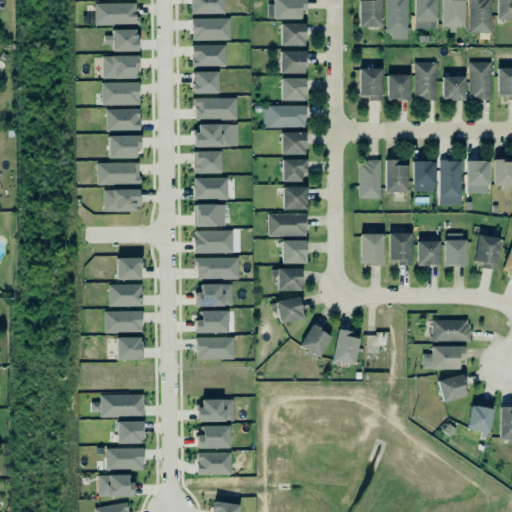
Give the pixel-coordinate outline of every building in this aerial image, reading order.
[(189,0),(190,14),(224,13),(223,0),(189,0)] [(303,0),(272,0),(272,4),(266,4),(266,19),(304,19),(303,0)] [(354,0),(376,0),(376,24),(354,25),(354,0)] [(383,0),(405,0),(405,39),(396,38),(396,32),(383,32),(383,0)] [(435,28),(435,0),(412,0),(412,28),(435,28)] [(436,0),(460,0),(460,27),(435,26),(436,0)] [(468,0),(468,32),(489,32),(489,0),(468,0)] [(494,0),(511,0),(511,17),(494,18),(494,0)] [(91,1),(131,1),(131,10),(133,10),(134,21),(92,22),(91,1)] [(229,39),(228,17),(191,18),(191,40),(229,39)] [(303,23),(279,23),(280,46),(304,45),(303,23)] [(111,51),(136,51),(136,29),(111,30),(111,51)] [(224,44),(191,45),(191,66),(224,66),(224,44)] [(277,49),(303,49),(303,71),(277,71),(277,49)] [(101,78),(137,77),(136,56),(101,56),(101,78)] [(466,97),(466,60),(488,60),(488,98),(475,98),(475,97),(466,97)] [(434,100),(435,62),(413,62),(413,100),(434,100)] [(356,66),(379,66),(380,99),(366,99),(365,96),(357,96),(356,66)] [(494,95),(504,95),(504,98),(511,98),(511,66),(494,66),(494,95)] [(192,94),(216,93),(216,71),(191,71),(192,94)] [(385,99),(384,73),(406,73),(407,99),(385,99)] [(463,97),(441,98),(440,73),(463,73),(463,97)] [(304,101),(304,78),(279,78),(280,101),(304,101)] [(100,83),(100,104),(138,104),(138,83),(100,83)] [(192,115),(192,105),(190,105),(190,96),(232,97),(232,118),(214,117),(214,115),(192,115)] [(304,127),(304,105),(262,106),(262,128),(304,127)] [(138,130),(138,109),(105,109),(105,131),(138,130)] [(229,124),(194,124),(194,146),(228,147),(229,124)] [(106,131),(134,131),(138,131),(139,144),(133,144),(134,152),(106,153),(106,131)] [(279,132),(280,154),(304,154),(304,132),(279,132)] [(195,160),(195,169),(217,169),(217,146),(192,146),(192,160),(195,160)] [(435,154),(441,154),(442,157),(457,158),(456,206),(434,206),(435,154)] [(304,159),(281,159),(281,182),(300,181),(299,173),(305,173),(304,159)] [(378,160),(357,161),(357,198),(379,198),(378,160)] [(406,165),(398,165),(398,160),(384,160),(384,192),(406,191),(406,165)] [(491,188),(508,188),(508,185),(511,185),(511,160),(492,160),(491,188)] [(433,161),(411,161),(411,191),(433,191),(433,161)] [(465,184),(487,184),(487,161),(465,161),(465,184)] [(138,184),(138,162),(95,163),(96,184),(138,184)] [(226,177),(193,178),(193,199),(226,199),(226,177)] [(305,186),(281,187),(281,209),(305,209),(305,186)] [(138,189),(102,189),(102,211),(139,210),(138,189)] [(222,204),(192,204),(193,226),(223,226),(222,204)] [(265,212),(265,235),(302,235),(302,226),(304,226),(304,212),(265,212)] [(231,231),(194,230),(194,253),(231,253),(231,231)] [(385,231),(408,231),(408,263),(394,264),(394,258),(386,258),(385,231)] [(357,232),(380,232),(380,264),(366,264),(366,262),(358,262),(357,232)] [(475,234),(497,237),(492,268),(479,266),(479,263),(471,262),(475,234)] [(440,238),(463,238),(463,264),(450,264),(450,262),(440,262),(440,238)] [(436,240),(436,263),(433,263),(432,263),(425,263),(425,265),(415,265),(415,262),(414,262),(414,239),(435,239),(436,240)] [(280,263),(305,263),(304,240),(280,240),(280,263)] [(511,245),(508,244),(500,265),(500,266),(500,268),(509,272),(510,270),(511,271),(511,245)] [(139,257),(115,257),(115,279),(139,280),(139,257)] [(237,279),(237,258),(195,257),(195,279),(237,279)] [(299,278),(299,288),(297,288),(297,289),(274,289),(274,274),(269,274),(269,268),(274,268),(274,266),(298,266),(298,278),(299,278)] [(140,306),(140,284),(107,284),(107,306),(140,306)] [(230,306),(230,284),(196,284),(196,306),(230,306)] [(271,300),(271,301),(267,302),(269,309),(273,308),(277,323),(299,317),(302,316),(299,305),(298,305),(296,294),(271,300)] [(195,315),(194,329),(226,329),(226,307),(201,306),(200,316),(195,315)] [(102,310),(102,330),(110,330),(113,329),(139,329),(139,310),(102,310)] [(468,319),(430,320),(431,342),(468,342),(468,319)] [(316,356),(328,336),(316,328),(317,327),(310,322),(297,344),(316,356)] [(335,328),(349,330),(348,336),(356,337),(351,364),(329,359),(335,328)] [(195,359),(232,359),(232,336),(195,337),(195,359)] [(115,359),(139,359),(139,337),(115,337),(115,359)] [(428,344),(428,352),(419,352),(419,367),(455,367),(458,367),(458,358),(461,358),(461,345),(428,344)] [(431,378),(453,371),(460,391),(439,399),(431,378)] [(142,416),(141,394),(108,395),(109,416),(142,416)] [(231,399),(200,399),(200,407),(196,407),(196,421),(232,421),(231,399)] [(496,402),(510,402),(509,406),(511,407),(511,436),(496,436),(496,402)] [(466,431),(488,433),(490,408),(468,406),(466,431)] [(115,421),(116,444),(142,443),(142,420),(115,421)] [(197,448),(228,448),(227,425),(197,426),(197,448)] [(142,447),(104,448),(104,470),(142,469),(142,447)] [(229,474),(229,452),(195,453),(196,474),(229,474)] [(127,474),(96,475),(96,496),(133,496),(133,482),(128,482),(127,474)] [(236,511),(237,504),(212,502),(211,511),(236,511)] [(127,511),(126,503),(93,507),(93,511),(127,511)]
